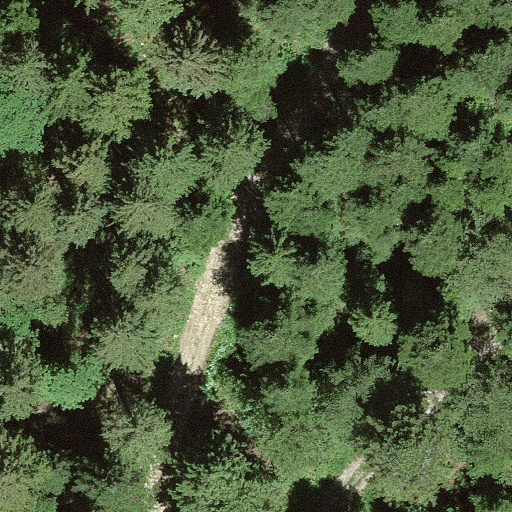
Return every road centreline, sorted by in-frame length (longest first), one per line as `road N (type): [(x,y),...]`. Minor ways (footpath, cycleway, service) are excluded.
road 1 (track): [(196,511),(280,0)]
road 2 (track): [(314,511),(347,462),(511,287)]
